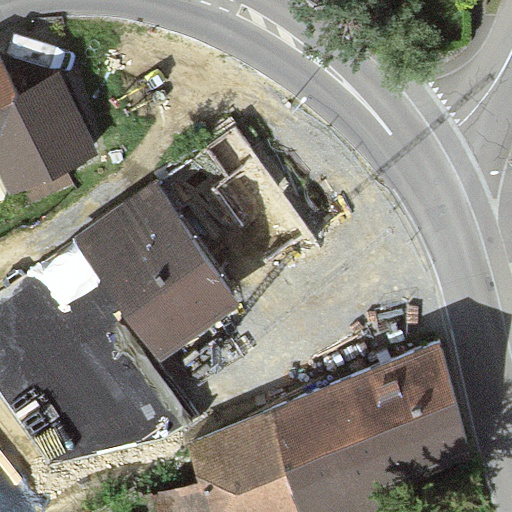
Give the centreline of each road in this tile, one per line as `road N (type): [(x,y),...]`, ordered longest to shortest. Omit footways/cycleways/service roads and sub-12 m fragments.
road 1 (tertiary): [(511,454),(468,275),(415,160)]
road 2 (tertiary): [(415,160),(312,49),(216,0)]
road 3 (tertiary): [(415,160),(458,127),(511,56)]
